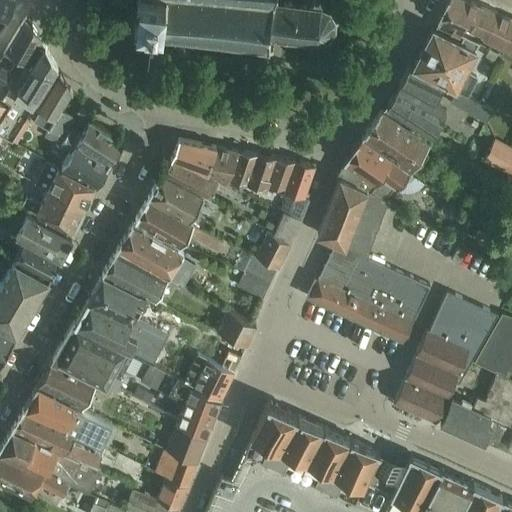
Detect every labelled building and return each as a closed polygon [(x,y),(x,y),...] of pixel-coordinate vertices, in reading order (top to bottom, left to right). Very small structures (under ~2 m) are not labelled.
[(0,0),(0,28),(5,22),(13,1),(13,0),(0,0)] [(140,0),(140,1),(140,6),(135,9),(137,13),(140,11),(147,12),(163,14),(164,0),(140,0)] [(164,0),(163,14),(147,12),(146,26),(141,25),(141,28),(145,28),(145,33),(148,33),(149,28),(171,31),(170,35),(174,36),(174,33),(175,33),(173,46),(191,48),(193,35),(194,35),(194,38),(197,38),(198,34),(218,36),(217,41),(221,41),(221,37),(241,39),(241,43),(244,44),(244,39),(266,42),(265,47),(268,47),(269,43),(273,43),(274,40),(269,40),(270,32),(284,33),(284,38),(287,38),(287,33),(300,35),(299,39),(302,39),(303,35),(315,36),(315,41),(317,41),(318,36),(325,34),(328,38),(330,37),(328,33),(334,28),(337,29),(338,27),(334,25),(334,16),(339,16),(339,13),(334,13),(330,7),(334,4),(332,2),(328,5),(320,1),(320,0),(164,0)] [(511,52),(511,17),(481,3),(480,4),(470,0),(446,0),(436,20),(458,31),(461,26),(484,36),(483,39),(511,52)] [(15,60),(8,72),(18,78),(27,63),(32,66),(43,48),(39,45),(42,39),(26,15),(3,53),(15,60)] [(433,26),(413,64),(466,92),(475,76),(463,70),(478,42),(464,34),(460,40),(433,26)] [(0,82),(0,96),(9,102),(6,106),(0,115),(0,133),(12,140),(36,99),(57,64),(44,45),(45,44),(42,39),(39,45),(43,48),(32,66),(27,63),(18,78),(8,72),(0,67),(0,82)] [(398,82),(431,102),(443,82),(409,64),(398,82)] [(36,107),(55,117),(61,108),(72,90),(60,69),(36,107)] [(431,102),(398,82),(385,102),(430,133),(444,110),(431,102)] [(450,101),(485,120),(491,109),(456,90),(450,101)] [(55,117),(49,127),(59,133),(65,136),(69,129),(70,128),(68,127),(75,117),(70,114),(61,108),(55,117)] [(361,135),(408,166),(410,168),(428,140),(381,108),(361,135)] [(65,136),(108,162),(121,139),(90,119),(80,135),(69,129),(65,136)] [(71,150),(61,166),(94,183),(108,162),(65,136),(59,133),(49,127),(45,134),(71,150)] [(342,160),(336,173),(340,174),(376,192),(387,198),(386,198),(392,187),(396,190),(400,191),(408,192),(413,191),(419,187),(425,181),(406,168),(408,166),(361,135),(342,160)] [(511,145),(495,136),(482,158),(511,174),(511,145)] [(226,183),(228,178),(228,176),(208,165),(216,144),(179,137),(171,156),(212,177),(213,176),(226,183)] [(208,165),(228,176),(238,148),(216,144),(208,165)] [(0,148),(0,162),(13,169),(19,158),(0,148)] [(238,148),(228,176),(228,178),(245,183),(257,151),(238,148)] [(257,151),(245,183),(263,186),(275,155),(257,151)] [(275,155),(263,186),(283,190),(294,159),(275,155)] [(163,170),(202,193),(208,196),(213,186),(236,197),(239,189),(226,183),(213,176),(212,177),(171,156),(170,159),(163,170)] [(46,158),(35,181),(47,187),(84,206),(94,184),(94,183),(61,166),(58,164),(46,158)] [(283,190),(287,191),(303,194),(314,162),(294,159),(283,190)] [(467,160),(461,171),(474,178),(480,168),(467,160)] [(201,225),(201,224),(205,216),(193,210),(194,208),(202,193),(163,170),(162,171),(149,195),(201,225)] [(340,174),(328,202),(376,226),(387,198),(376,192),(340,174)] [(20,206),(27,210),(34,214),(37,210),(73,229),(84,206),(47,187),(39,203),(26,196),(20,206)] [(287,191),(280,207),(284,209),(300,217),(301,216),(309,196),(303,194),(287,191)] [(215,233),(216,232),(201,224),(201,225),(149,195),(147,198),(135,217),(180,243),(190,226),(194,228),(192,232),(216,246),(221,236),(215,233)] [(328,202),(317,230),(335,239),(357,250),(359,251),(365,254),(376,226),(328,202)] [(284,209),(273,231),(290,240),(300,217),(284,209)] [(14,231),(24,236),(59,255),(63,247),(70,233),(34,214),(27,210),(14,231)] [(117,246),(168,275),(169,275),(171,271),(183,252),(132,222),(117,246)] [(268,228),(255,253),(277,264),(289,241),(290,240),(273,231),(268,228)] [(12,257),(14,258),(47,276),(55,262),(59,255),(24,236),(12,257)] [(335,239),(321,267),(343,277),(357,250),(335,239)] [(466,249),(458,244),(450,257),(459,262),(466,249)] [(103,271),(148,295),(155,298),(168,275),(117,246),(103,271)] [(343,277),(330,304),(354,315),(381,261),(365,254),(359,251),(357,250),(343,277)] [(251,252),(245,266),(270,278),(273,272),(277,264),(255,253),(255,254),(251,252)] [(14,258),(0,281),(0,322),(15,331),(33,301),(47,276),(14,258)] [(381,261),(354,315),(378,326),(405,272),(381,261)] [(233,281),(262,296),(270,278),(245,266),(244,269),(239,267),(233,281)] [(315,275),(307,291),(306,293),(330,304),(343,277),(321,267),(317,276),(315,275)] [(103,271),(98,281),(143,305),(151,309),(155,298),(148,295),(103,271)] [(405,272),(378,326),(402,337),(429,283),(405,272)] [(98,281),(75,320),(113,341),(133,352),(153,362),(169,331),(146,319),(151,309),(143,305),(98,281)] [(425,328),(414,352),(461,374),(497,311),(446,288),(428,328),(425,328)] [(218,329),(245,343),(256,323),(228,309),(218,329)] [(511,314),(500,310),(486,336),(511,344),(511,314)] [(68,330),(53,356),(106,385),(108,381),(115,385),(133,352),(113,341),(75,320),(72,324),(68,330)] [(0,356),(15,331),(0,322),(0,356)] [(511,377),(511,373),(511,344),(486,336),(473,359),(511,377)] [(228,348),(220,363),(233,369),(240,354),(228,348)] [(197,352),(184,379),(220,396),(233,369),(220,363),(197,352)] [(457,381),(461,374),(414,352),(393,400),(435,419),(453,379),(457,381)] [(53,356),(38,384),(80,407),(94,384),(104,390),(106,385),(90,377),(53,356)] [(150,362),(145,371),(153,375),(158,367),(150,362)] [(158,367),(153,375),(161,380),(165,371),(158,367)] [(145,371),(140,380),(148,384),(153,375),(145,371)] [(511,408),(511,379),(495,372),(484,396),(511,408)] [(153,375),(148,384),(156,389),(161,380),(153,375)] [(178,375),(169,391),(185,400),(177,421),(192,428),(205,434),(220,398),(220,396),(184,379),(178,375)] [(25,406),(74,430),(100,443),(107,429),(108,430),(111,423),(80,407),(38,384),(25,406)] [(137,385),(133,393),(141,397),(145,389),(137,385)] [(145,389),(141,397),(148,401),(153,393),(145,389)] [(472,405),(471,406),(472,406),(483,411),(493,416),(504,421),(511,424),(511,408),(484,396),(483,397),(476,394),(472,405)] [(451,424),(462,428),(473,433),(484,438),(493,416),(483,411),(472,406),(471,406),(472,405),(461,400),(450,395),(440,419),(451,424)] [(268,399),(247,445),(359,493),(372,465),(380,446),(268,399)] [(96,465),(96,464),(100,455),(85,449),(85,447),(69,440),(74,430),(25,406),(12,428),(82,458),(82,459),(96,465)] [(493,416),(484,438),(495,443),(504,421),(493,416)] [(175,450),(180,453),(196,459),(205,434),(192,428),(192,429),(177,421),(166,447),(175,450)] [(511,424),(504,421),(495,443),(506,448),(511,433),(511,424)] [(0,448),(54,476),(58,478),(58,477),(89,490),(99,466),(96,464),(96,465),(82,459),(82,458),(12,428),(0,448)] [(383,511),(399,477),(394,475),(395,472),(395,470),(394,468),(393,466),(392,465),(391,464),(390,463),(388,462),(386,462),(384,462),(383,463),(380,464),(379,465),(378,466),(377,467),(372,465),(359,493),(247,445),(232,479),(221,474),(204,511),(383,511)] [(0,449),(0,477),(31,494),(38,481),(63,494),(68,483),(58,478),(54,476),(0,448),(0,449)] [(175,450),(166,474),(171,476),(187,482),(196,459),(180,453),(175,450)] [(420,511),(441,466),(411,452),(399,477),(383,511),(420,511)] [(456,511),(470,479),(441,466),(420,511),(456,511)] [(187,482),(171,476),(170,476),(165,474),(156,496),(178,505),(187,482)] [(492,511),(500,493),(470,479),(456,511),(492,511)] [(122,511),(123,511),(175,511),(178,506),(132,488),(125,508),(106,501),(105,504),(109,507),(120,511),(122,511)] [(511,511),(511,498),(500,493),(492,511),(511,511)] [(94,501),(88,511),(101,511),(104,505),(94,501)]
